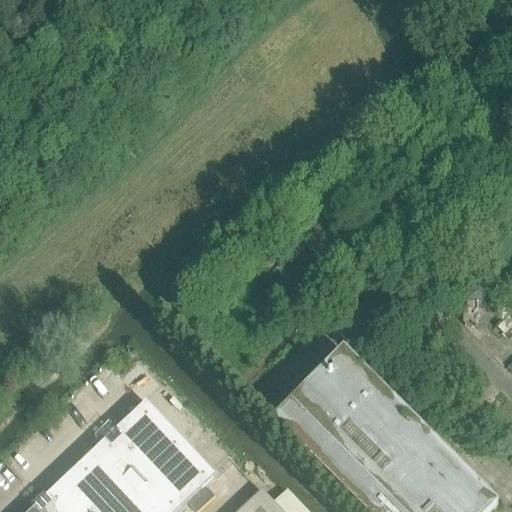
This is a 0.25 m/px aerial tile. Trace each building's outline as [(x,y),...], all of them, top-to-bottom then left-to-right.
[(511,25),(503,15),(476,38),(484,48),(511,25)] [(481,78),(481,77),(494,66),(474,43),(461,55),(481,78)] [(349,204),(368,186),(359,176),(339,194),(349,204)] [(294,222),(306,236),(310,240),(341,213),(324,195),(294,222)] [(389,232),(371,214),(362,223),(380,240),(389,232)] [(301,246),(293,254),(264,283),(295,313),(331,276),(301,246)] [(417,257),(406,268),(413,274),(424,263),(417,257)] [(383,289),(348,322),(372,346),(377,340),(386,349),(414,320),(383,289)] [(484,323),(484,322),(486,321),(486,320),(487,320),(488,318),(488,317),(489,315),(489,313),(488,311),(482,296),(467,296),(464,300),(463,321),(468,327),(473,323),(475,324),(477,324),(479,324),(480,324),(482,324),(484,323)] [(511,330),(511,320),(505,314),(502,311),(496,317),(499,321),(491,330),(498,336),(500,334),(504,338),(511,330)] [(343,350),(278,416),(272,422),(361,511),(490,511),(498,505),(343,350)] [(413,372),(433,392),(443,381),(424,362),(413,372)] [(47,511),(182,511),(216,480),(147,406),(117,434),(112,430),(112,431),(108,435),(107,435),(106,435),(107,436),(102,440),(101,440),(106,445),(47,500),(42,496),(42,497),(38,501),(37,500),(37,501),(47,511)] [(511,429),(490,408),(469,429),(486,447),(478,455),(511,488),(511,429)] [(167,419),(164,422),(176,435),(179,432),(167,419)] [(278,511),(262,495),(243,511),(278,511)] [(47,511),(37,501),(36,501),(37,502),(33,506),(32,505),(31,506),(36,511),(34,511),(47,511)]
